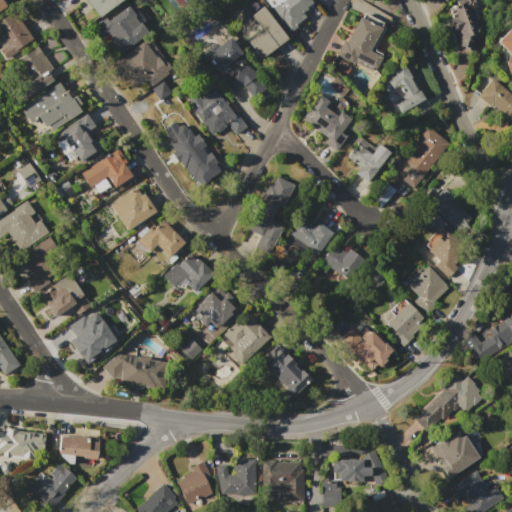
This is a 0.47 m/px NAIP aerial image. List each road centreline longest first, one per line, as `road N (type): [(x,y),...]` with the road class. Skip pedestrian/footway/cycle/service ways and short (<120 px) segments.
road 1 (residential): [(44,0),(184,206),(371,407),(426,511)]
road 2 (secondary): [(511,197),(467,309),(432,363),(371,407),(308,423),(240,425),(0,398)]
road 3 (residential): [(341,0),(216,241)]
road 4 (residential): [(511,232),(426,26),(404,0)]
road 5 (residential): [(275,128),(367,221)]
road 6 (residential): [(68,404),(0,299)]
road 7 (residential): [(173,420),(88,511)]
